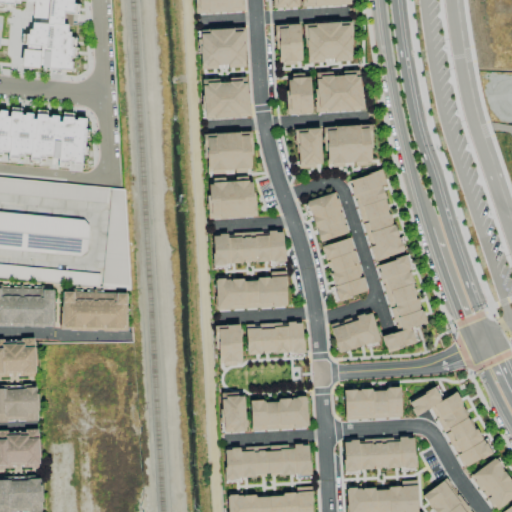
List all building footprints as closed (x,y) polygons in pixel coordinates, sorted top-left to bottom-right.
[(0,0),(30,3),(27,48),(22,48),(20,66),(70,70),(71,57),(75,58),(76,47),(72,47),(73,37),(70,37),(64,25),(61,24),(62,14),(76,15),(77,4),(73,3),(71,0),(0,0)] [(240,11),(239,0),(195,0),(196,13),(240,11)] [(271,0),(272,8),(296,8),(296,0),(271,0)] [(350,59),(349,21),(302,23),(304,63),(322,63),(322,61),(350,59)] [(299,63),(298,24),(274,25),(275,63),(299,63)] [(244,66),(242,28),(207,29),(207,34),(198,34),(199,68),(244,66)] [(313,74),(314,111),(359,110),(359,70),(342,71),(342,73),(313,74)] [(308,74),(285,75),(286,114),(309,114),(308,74)] [(247,117),(246,78),(218,79),(201,79),(202,118),(247,117)] [(85,119),(61,116),(57,117),(43,115),(36,112),(31,114),(20,113),(20,109),(10,108),(5,111),(0,110),(0,151),(8,154),(8,160),(57,160),(64,163),(81,164),(85,119)] [(369,159),(368,124),(322,126),(324,166),(364,164),(364,159),(369,159)] [(295,167),(319,166),(318,128),(294,129),(295,167)] [(204,133),(205,173),(250,171),(249,132),(204,133)] [(348,179),(371,261),(399,253),(380,185),(384,184),(380,170),(348,179)] [(0,177),(0,193),(106,204),(107,188),(0,177)] [(253,217),(252,180),(206,182),(208,219),(253,217)] [(110,189),(101,287),(129,290),(123,189),(110,189)] [(318,242),(346,232),(337,206),(333,192),(304,201),(318,242)] [(0,248),(79,256),(85,251),(88,227),(82,220),(0,212),(0,248)] [(282,262),(281,232),(225,233),(225,234),(211,235),(211,263),(282,262)] [(320,246),(336,301),(365,292),(349,237),(320,246)] [(375,265),(395,332),(380,336),(384,351),(414,342),(409,328),(423,324),(403,256),(375,265)] [(0,264),(0,277),(97,286),(99,274),(0,264)] [(285,307),(284,271),(267,271),(268,278),(213,280),(214,309),(285,307)] [(52,289),(0,288),(0,323),(51,324),(52,289)] [(124,329),(125,293),(61,291),(60,327),(124,329)] [(356,320),(329,328),(337,353),(377,340),(368,312),(354,316),(356,320)] [(245,354),(302,352),(301,322),(285,323),(243,325),(245,354)] [(238,324),(213,325),(213,336),(216,336),(217,364),(239,363),(238,324)] [(0,377),(34,376),(33,338),(18,338),(18,342),(2,342),(2,339),(0,339),(0,377)] [(0,422),(35,422),(35,385),(21,385),(21,389),(0,389),(0,422)] [(398,388),(342,390),(343,419),(399,417),(398,388)] [(430,407),(460,468),(487,455),(455,392),(439,400),(433,388),(406,401),(413,416),(430,407)] [(220,432),(243,432),(242,394),(219,394),(220,432)] [(305,398),(248,400),(249,430),(306,428),(305,398)] [(0,467),(38,467),(37,431),(0,431),(0,467)] [(341,441),(411,437),(412,457),(414,457),(414,468),(400,469),(400,468),(399,468),(399,467),(397,467),(397,468),(385,469),(384,467),(380,467),(380,469),(373,469),(373,467),(371,467),(372,470),(359,471),(359,470),(357,470),(358,471),(354,471),(354,472),(342,473),(341,461),(342,461),(341,441)] [(222,451),(228,450),(228,449),(237,448),(237,453),(250,452),(250,453),(256,453),(255,452),(261,451),(261,453),(278,452),(278,450),(292,450),(292,445),(299,445),(299,447),(306,446),(307,464),(308,463),(309,475),(298,476),(297,475),(292,475),(292,476),(279,476),(279,475),(275,475),(275,476),(268,476),(268,474),(264,474),(264,477),(258,477),(258,476),(253,476),(253,478),(252,478),(240,479),(240,478),(239,478),(239,479),(237,479),(237,480),(223,481),(222,469),(223,468),(222,451)] [(491,510),(511,498),(511,486),(495,458),(469,473),(491,510)] [(0,511),(39,511),(39,480),(0,480),(0,511)] [(346,489),(347,488),(347,487),(356,487),(356,488),(360,488),(360,489),(362,489),(362,488),(373,487),(373,488),(374,488),(374,490),(386,489),(386,486),(400,485),(400,480),(416,480),(416,484),(417,484),(417,489),(417,511),(345,511),(345,505),(347,505),(346,489)] [(226,511),(225,496),(226,496),(226,495),(235,494),(235,495),(240,495),(240,497),(241,497),(241,495),(252,495),(252,496),(253,495),(253,497),(280,495),(280,493),(293,492),(293,493),(294,493),(293,487),(309,486),(310,502),(309,502),(309,511),(226,511)]
